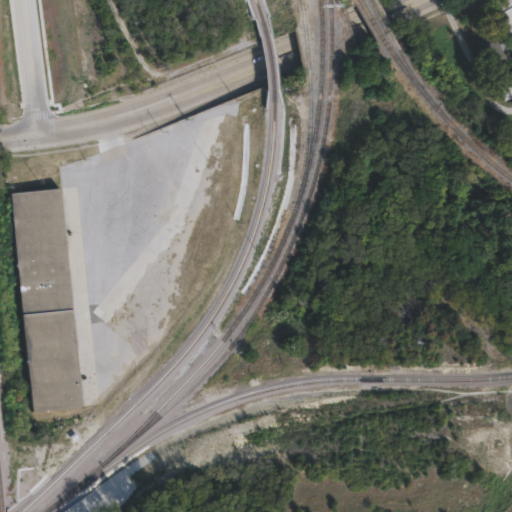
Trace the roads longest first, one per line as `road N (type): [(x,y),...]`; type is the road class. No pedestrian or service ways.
road 1 (secondary): [(170,104),(408,0)]
road 2 (secondary): [(0,135),(108,123),(170,104)]
road 3 (residential): [(40,133),(23,0)]
